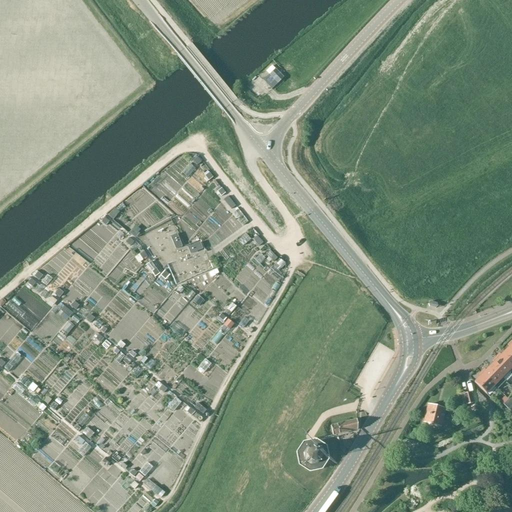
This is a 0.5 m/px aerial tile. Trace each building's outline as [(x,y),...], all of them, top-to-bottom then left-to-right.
[(265,79),(263,81),(272,90),(284,78),(275,69),(270,75),(265,79)] [(197,166),(201,163),(197,158),(193,161),(197,166)] [(215,190),(221,197),(225,194),(220,187),(215,190)] [(235,206),(228,197),(223,200),(231,210),(235,206)] [(113,219),(116,215),(112,211),(108,215),(113,219)] [(109,222),(104,218),(101,222),(106,226),(109,222)] [(138,231),(133,228),(129,232),(134,236),(138,231)] [(245,241),(252,234),(246,228),(239,234),(245,241)] [(170,237),(175,249),(182,246),(177,234),(170,237)] [(72,239),(71,280),(84,272),(88,272),(92,280),(93,267),(95,271),(105,271),(102,266),(95,266),(93,263),(88,263),(88,258),(85,252),(91,248),(101,248),(96,240),(96,238),(93,238),(89,241),(92,245),(84,245),(78,235),(72,239)] [(253,240),(259,247),(263,243),(257,237),(253,240)] [(125,242),(130,246),(134,242),(129,238),(125,242)] [(200,242),(188,247),(191,254),(203,249),(200,242)] [(270,252),(266,256),(273,262),(277,259),(270,252)] [(153,256),(146,261),(153,268),(159,263),(153,256)] [(286,265),(281,260),(277,264),(282,269),(286,265)] [(215,263),(208,270),(212,274),(219,267),(215,263)] [(165,280),(170,275),(165,270),(161,275),(165,280)] [(203,300),(197,295),(192,301),(199,306),(203,300)] [(232,307),(236,300),(231,297),(227,304),(232,307)] [(47,304),(51,308),(57,302),(52,298),(47,304)] [(60,311),(69,318),(72,314),(64,307),(60,311)] [(86,319),(91,323),(95,318),(90,314),(86,319)] [(499,354),(496,357),(510,371),(511,368),(511,357),(505,351),(501,356),(499,354)] [(204,353),(198,366),(205,369),(211,357),(204,353)] [(490,367),(502,379),(504,381),(506,382),(511,376),(511,375),(511,374),(511,373),(510,371),(496,357),(492,361),(494,363),(490,367)] [(484,369),(481,373),(494,387),(494,386),(495,386),(497,389),(504,381),(502,379),(490,367),(486,371),(484,369)] [(494,387),(481,373),(477,376),(479,378),(474,383),(486,394),(494,387)] [(176,392),(168,402),(175,407),(182,397),(176,392)] [(467,405),(473,403),(470,393),(464,394),(467,405)] [(54,411),(54,410),(57,412),(60,408),(53,403),(50,408),(54,411)] [(197,404),(194,408),(203,415),(206,410),(197,404)] [(452,419),(451,416),(462,413),(460,408),(448,411),(449,415),(446,416),(443,416),(445,409),(429,405),(424,424),(440,428),(443,418),(446,419),(452,419)] [(181,426),(187,419),(175,408),(169,414),(181,426)] [(196,413),(193,417),(200,423),(203,419),(196,413)] [(332,436),(357,431),(355,421),(330,426),(332,436)] [(82,433),(89,439),(94,434),(87,428),(82,433)] [(78,436),(75,440),(81,446),(85,442),(78,436)] [(321,462),(326,454),(324,445),(317,440),(306,443),(302,450),(304,459),(311,464),(321,462)] [(108,466),(111,462),(106,457),(102,461),(108,466)] [(133,469),(129,473),(134,477),(138,473),(133,469)] [(147,474),(143,479),(150,485),(155,480),(147,474)]
